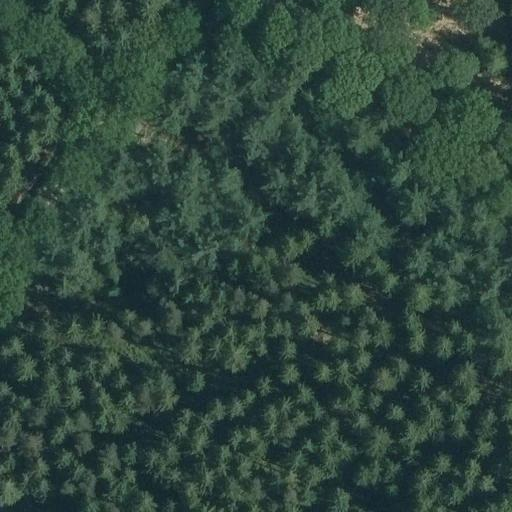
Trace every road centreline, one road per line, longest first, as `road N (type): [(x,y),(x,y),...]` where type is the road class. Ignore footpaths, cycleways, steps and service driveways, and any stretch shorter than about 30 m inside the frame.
road 1 (track): [(197,0),(0,269)]
road 2 (track): [(0,21),(141,120)]
